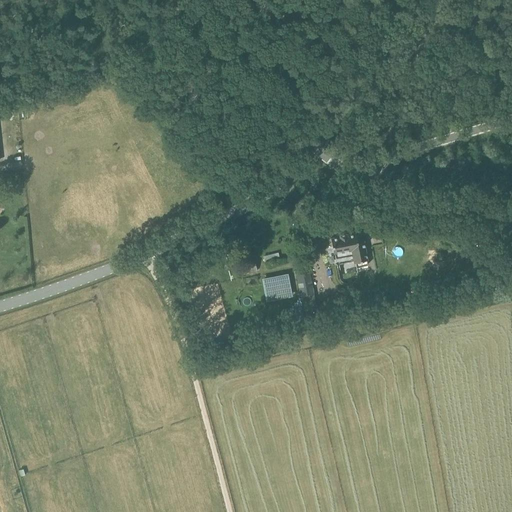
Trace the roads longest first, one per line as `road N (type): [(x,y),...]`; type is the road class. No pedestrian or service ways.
road 1 (tertiary): [(0,306),(207,226),(274,185),(313,145)]
road 2 (track): [(303,157),(337,190),(511,210)]
road 3 (unclassified): [(313,145),(333,162),(356,166),(511,119)]
road 4 (tertiary): [(313,145),(369,65),(383,0)]
